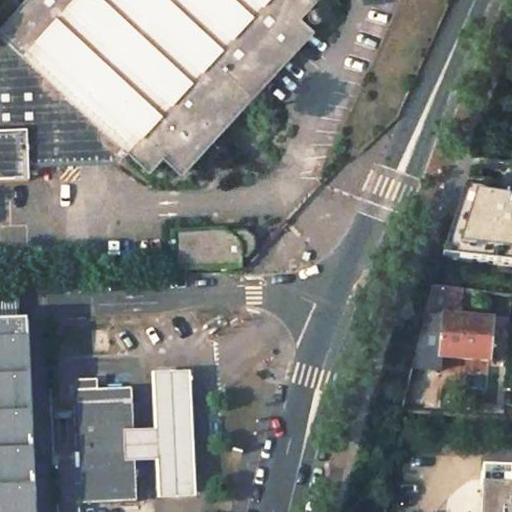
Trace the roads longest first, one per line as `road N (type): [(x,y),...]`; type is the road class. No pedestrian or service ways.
road 1 (secondary): [(474,0),(316,377),(280,511)]
road 2 (unknown): [(280,189),(29,214)]
road 3 (unknown): [(280,189),(361,0)]
